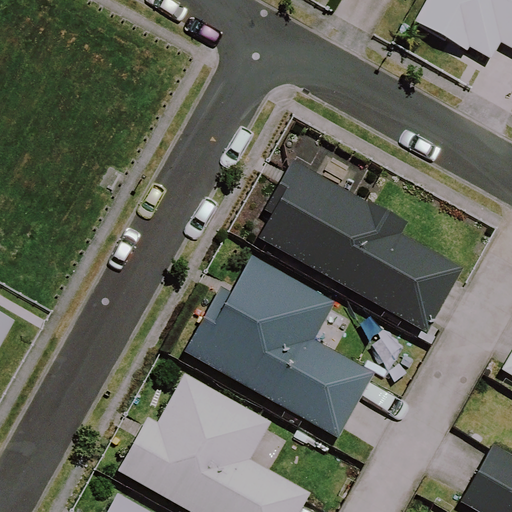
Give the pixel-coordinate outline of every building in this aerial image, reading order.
[(511,0),(430,0),(416,26),(484,63),(495,43),(511,52),(511,0)] [(398,227),(297,170),(257,240),(423,334),(463,263),(398,227)] [(330,307),(248,260),(192,359),(335,439),(369,379),(308,345),(330,307)] [(0,349),(12,327),(0,320),(0,349)] [(511,353),(500,373),(511,380),(511,353)] [(268,426),(183,379),(157,426),(148,421),(119,475),(184,511),(300,511),(308,497),(247,463),(268,426)] [(511,511),(511,461),(494,451),(461,507),(469,511),(511,511)] [(140,511),(118,499),(110,511),(140,511)]
